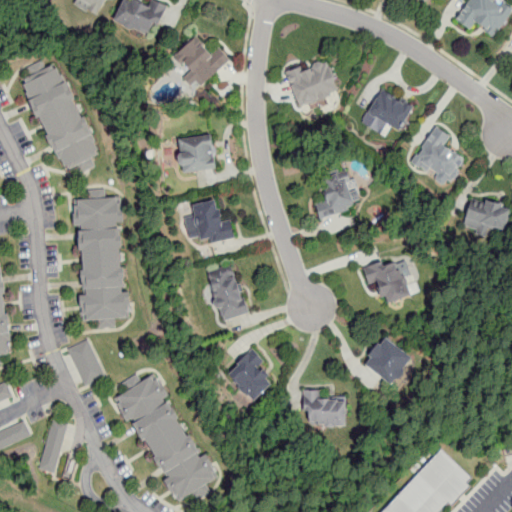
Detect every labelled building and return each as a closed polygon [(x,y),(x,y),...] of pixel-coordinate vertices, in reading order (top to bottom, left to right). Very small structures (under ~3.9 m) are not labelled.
[(109,0),(103,9),(97,6),(92,14),(77,4),(79,0),(109,0)] [(117,0),(131,0),(146,6),(148,0),(153,0),(166,5),(157,25),(149,22),(144,33),(110,19),(117,0)] [(468,0),(495,0),(502,5),(503,3),(511,9),(493,36),(474,22),(470,28),(455,18),(468,0)] [(192,38),(208,55),(217,47),(229,60),(199,87),(194,80),(188,85),(182,77),(188,71),(184,67),(182,68),(172,56),(192,38)] [(324,61),(335,89),(328,92),(329,95),(311,102),(309,99),(299,107),(285,71),(299,66),(300,70),(324,61)] [(102,152),(72,167),(29,81),(59,66),(102,152)] [(410,108),(394,130),(365,112),(381,88),(410,108)] [(461,160),(456,168),(459,170),(450,182),(447,180),(443,185),(435,179),(438,175),(428,168),(426,171),(419,166),(418,168),(410,162),(434,126),(448,135),(441,146),(461,160)] [(213,169),(180,173),(176,139),(208,134),(213,169)] [(350,182),(354,192),(361,189),(364,198),(357,201),(358,204),(351,207),(352,209),(324,219),(320,212),(319,204),(328,201),(320,179),(350,169),(354,180),(350,182)] [(121,195),(128,292),(136,292),(138,316),(88,320),(79,198),(121,195)] [(479,199),(492,203),(492,201),(508,206),(508,208),(511,209),(511,223),(510,230),(496,226),(492,238),(485,235),(486,231),(470,225),(479,199)] [(218,200),(223,223),(237,220),(240,236),(216,242),(215,237),(205,239),(196,205),(218,200)] [(13,353),(0,354),(0,253),(1,253),(13,353)] [(385,261),(387,266),(398,262),(401,269),(404,269),(412,294),(390,302),(388,296),(382,298),(377,282),(372,284),(367,267),(385,261)] [(235,266),(246,300),(249,299),(253,312),(227,320),(212,273),(235,266)] [(111,376),(89,386),(71,348),(93,338),(111,376)] [(387,338),(412,359),(392,383),(369,363),(374,357),(370,355),(379,344),(382,346),(387,338)] [(273,383),(255,401),(230,373),(256,348),(269,362),(261,370),(273,383)] [(221,477),(183,500),(120,397),(157,374),(221,477)] [(15,396),(0,403),(0,384),(8,381),(15,396)] [(323,390),(323,397),(348,397),(348,426),(329,427),(329,423),(312,423),(311,411),(307,411),(307,390),(323,390)] [(74,423),(62,473),(45,469),(57,419),(74,423)] [(36,434),(1,451),(0,449),(0,434),(29,420),(36,434)] [(382,511),(442,511),(473,479),(440,449),(382,511)]
